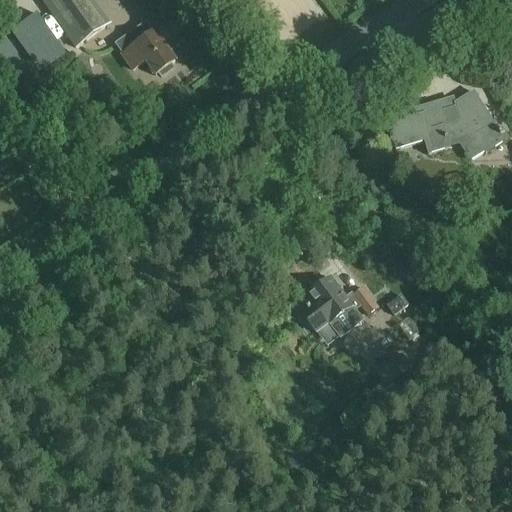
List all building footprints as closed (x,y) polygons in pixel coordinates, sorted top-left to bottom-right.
[(110,25),(93,0),(40,0),(57,24),(75,49),(110,25)] [(37,16),(11,33),(39,75),(66,57),(37,16)] [(155,35),(147,23),(115,46),(133,72),(146,63),(156,77),(161,74),(163,77),(173,70),(170,67),(175,64),(168,53),(184,42),(171,24),(155,35)] [(429,156),(460,147),(470,162),(505,143),(474,94),(455,106),(456,110),(442,114),(439,105),(416,112),(418,118),(387,128),(395,152),(425,143),(429,156)] [(406,157),(409,173),(428,170),(425,153),(406,157)] [(389,264),(413,287),(428,273),(403,249),(401,251),(380,232),(370,242),(391,262),(389,264)] [(384,317),(379,311),(380,310),(364,289),(354,297),(352,294),(345,299),(331,281),(308,297),(314,306),(302,314),(316,334),(351,310),(355,314),(361,309),(368,318),(373,324),(384,317)] [(395,318),(408,308),(400,296),(386,307),(395,318)]
